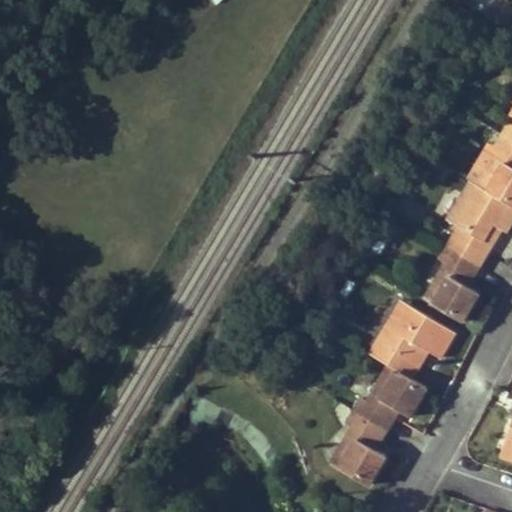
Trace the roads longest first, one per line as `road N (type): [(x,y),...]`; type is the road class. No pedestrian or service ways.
road 1 (residential): [(112,511),(424,0)]
road 2 (residential): [(511,295),(426,452)]
